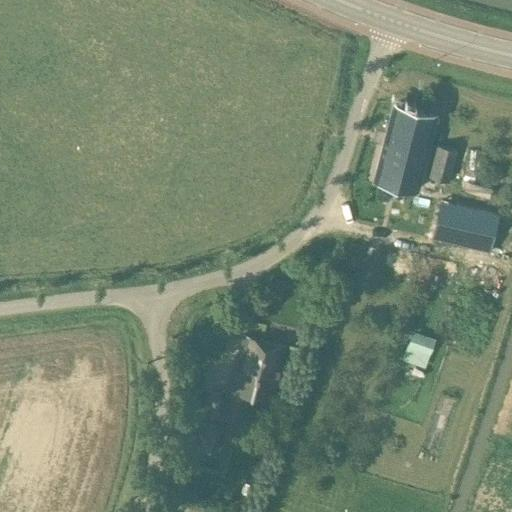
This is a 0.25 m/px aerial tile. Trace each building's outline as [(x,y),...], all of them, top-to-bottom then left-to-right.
[(374,177),(416,188),(435,115),(393,104),(374,177)] [(436,144),(427,176),(449,181),(457,149),(436,144)] [(430,237),(489,251),(498,213),(439,199),(430,237)] [(230,390),(271,400),(285,345),(244,335),(230,390)] [(210,413),(213,412),(224,412),(226,411),(225,389),(209,390),(210,413)] [(213,412),(210,421),(221,424),(224,412),(213,412)]
